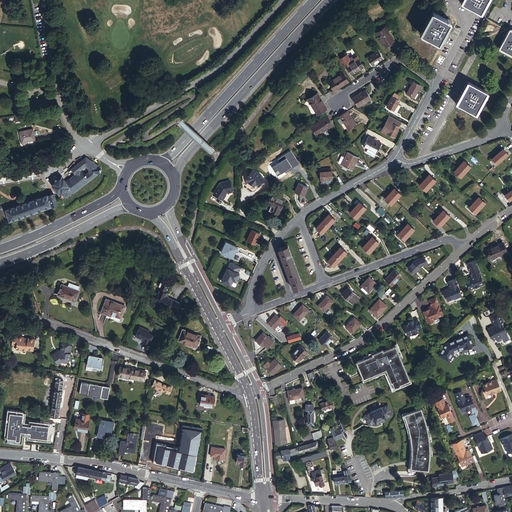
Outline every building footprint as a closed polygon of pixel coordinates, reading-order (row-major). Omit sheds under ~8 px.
[(487,0),(463,0),(462,3),(480,13),(487,0)] [(446,19),(432,12),(420,33),(438,42),(450,19),(447,18),(446,19)] [(384,28),(376,33),(385,46),(393,41),(384,28)] [(511,31),(509,30),(499,48),(511,54),(511,31)] [(383,58),(378,51),(366,58),(371,65),(383,58)] [(348,65),(358,59),(357,58),(354,60),(352,58),(350,59),(348,55),(342,58),(345,64),(346,63),(348,65)] [(362,67),(358,59),(348,65),(346,66),(351,74),(362,67)] [(334,90),(348,82),(343,73),(329,81),(334,90)] [(421,86),(411,80),(408,85),(410,87),(406,94),(414,98),(421,86)] [(487,92),(468,82),(456,103),(475,114),(487,92)] [(353,98),(358,106),(371,98),(366,90),(353,98)] [(400,96),(393,92),(385,106),(393,110),(399,100),(398,100),(400,96)] [(326,108),(317,94),(308,100),(317,114),(326,108)] [(347,111),(339,115),(348,129),(355,124),(347,111)] [(385,134),(386,133),(393,137),(399,127),(402,122),(390,115),(380,131),(385,134)] [(328,116),(311,126),(317,135),(333,125),(328,116)] [(36,128),(22,131),(25,142),(38,139),(36,128)] [(381,143),(368,136),(363,146),(368,150),(366,154),(372,157),(374,153),(375,153),(381,143)] [(502,159),(508,154),(503,148),(497,154),(502,159)] [(358,157),(347,152),(347,153),(345,158),(342,164),(341,165),(352,170),(358,157)] [(497,164),(502,159),(497,154),(492,159),(497,164)] [(92,175),(99,171),(101,170),(100,169),(101,168),(99,167),(100,166),(85,155),(70,167),(74,172),(68,177),(70,188),(78,184),(89,177),(92,175)] [(464,160),(459,165),(465,171),(470,165),(464,160)] [(459,165),(454,170),(460,175),(465,171),(459,165)] [(332,171),(331,171),(320,172),(321,180),(322,180),(333,179),(332,171)] [(58,177),(66,178),(67,177),(63,172),(59,176),(56,175),(55,179),(52,181),(59,193),(64,189),(58,188),(58,185),(56,185),(58,177)] [(251,186),(254,185),(258,188),(260,187),(261,187),(263,189),(269,181),(265,179),(266,178),(257,172),(254,177),(246,179),(248,186),(251,186)] [(429,173),(423,178),(430,184),(435,179),(429,173)] [(70,188),(71,193),(72,193),(82,184),(85,182),(93,176),(92,175),(89,177),(78,184),(70,188)] [(70,196),(71,193),(70,188),(68,177),(67,178),(66,178),(58,177),(56,185),(58,185),(58,188),(64,189),(68,187),(68,190),(66,189),(65,192),(67,193),(66,196),(70,196)] [(423,178),(419,183),(425,189),(430,184),(423,178)] [(227,191),(233,189),(230,179),(220,182),(213,192),(222,198),(226,194),(225,193),(227,191)] [(308,187),(297,182),(293,190),(304,195),(308,187)] [(394,188),(388,193),(395,199),(400,194),(394,188)] [(54,191),(27,200),(7,207),(10,218),(15,216),(58,202),(54,191)] [(273,191),(272,196),(281,199),(282,198),(285,199),(286,196),(273,191)] [(388,193),(384,198),(390,204),(395,199),(388,193)] [(284,208),(287,200),(285,199),(282,198),(281,199),(272,196),(268,204),(273,206),(283,210),(284,208)] [(479,196),(474,202),(480,208),(485,203),(479,196)] [(360,201),(355,207),(361,213),(366,207),(360,201)] [(474,202),(469,207),(475,213),(480,208),(474,202)] [(284,208),(283,210),(273,206),(271,211),(278,214),(279,213),(281,214),(282,211),(283,211),(284,208)] [(355,207),(350,212),(356,218),(361,213),(355,207)] [(381,216),(384,213),(380,209),(379,208),(376,211),(381,216)] [(443,210),(438,216),(445,222),(450,216),(443,210)] [(328,214),(322,221),(328,227),(334,220),(328,214)] [(438,216),(433,221),(440,227),(445,222),(438,216)] [(322,221),(315,228),(322,234),(328,227),(322,221)] [(410,235),(415,230),(409,224),(404,229),(410,235)] [(405,240),(410,235),(404,229),(399,234),(405,240)] [(256,244),(261,234),(252,230),(248,240),(256,244)] [(373,248),(377,243),(371,238),(367,242),(373,248)] [(233,257),(238,247),(227,242),(222,252),(233,257)] [(368,253),(373,248),(367,242),(362,247),(368,253)] [(490,260),(507,252),(504,244),(486,252),(490,260)] [(304,286),(289,245),(279,248),(283,258),(282,258),(282,260),(283,260),(290,278),(289,278),(289,280),(291,280),(294,289),(304,286)] [(340,247),(334,254),(335,254),(339,259),(340,260),(346,253),(340,247)] [(334,254),(327,261),(333,267),(340,260),(339,259),(335,254),(334,254)] [(424,257),(416,260),(423,266),(429,264),(424,257)] [(415,275),(423,266),(416,260),(409,269),(415,275)] [(481,274),(478,267),(470,270),(473,277),(470,278),(470,279),(469,279),(466,280),(470,289),(475,287),(479,286),(479,285),(484,283),(480,274),(481,274)] [(400,275),(393,269),(384,279),(391,285),(400,275)] [(240,284),(244,275),(234,270),(229,279),(240,284)] [(361,285),(363,287),(368,292),(369,292),(377,284),(369,277),(361,285)] [(153,299),(155,300),(160,290),(167,293),(171,283),(162,279),(153,299)] [(462,297),(455,279),(448,282),(451,289),(449,290),(449,289),(443,291),(445,296),(446,297),(448,301),(455,299),(455,300),(462,297)] [(77,290),(59,284),(56,294),(74,301),(77,290)] [(360,298),(349,287),(342,294),(353,305),(360,298)] [(176,310),(179,303),(165,297),(167,293),(160,290),(155,300),(176,310)] [(333,301),(327,295),(318,305),(324,311),(333,301)] [(387,305),(380,298),(370,309),(376,315),(377,313),(379,315),(387,305)] [(439,318),(443,316),(436,299),(429,301),(432,307),(428,309),(428,310),(425,312),(426,314),(424,315),(427,324),(429,324),(433,323),(434,321),(437,319),(439,318)] [(121,318),(125,307),(107,300),(103,312),(109,314),(109,313),(121,318)] [(309,310),(303,304),(294,314),(300,320),(309,310)] [(499,312),(490,316),(494,326),(495,327),(493,328),(491,327),(488,328),(493,340),(501,336),(502,338),(503,338),(507,337),(507,335),(504,326),(503,326),(502,323),(504,322),(499,312)] [(280,318),(276,314),(269,323),(275,329),(280,323),(284,326),(288,323),(282,317),(281,319),(280,318)] [(361,323),(354,317),(346,326),(352,332),(361,323)] [(418,319),(413,321),(412,322),(412,323),(410,324),(409,324),(403,326),(408,336),(409,336),(409,337),(418,333),(417,331),(422,329),(418,319)] [(149,344),(153,335),(148,333),(149,331),(140,326),(136,334),(141,337),(140,339),(143,340),(142,342),(149,344)] [(196,347),(200,336),(183,330),(179,340),(196,347)] [(286,336),(288,342),(301,338),(299,331),(286,336)] [(333,337),(327,331),(319,340),(325,346),(333,337)] [(269,337),(263,333),(256,340),(263,347),(264,346),(267,349),(273,342),(274,340),(272,337),(271,338),(269,336),(269,337)] [(473,346),(469,334),(444,344),(439,354),(449,360),(453,353),(464,349),(465,349),(473,346)] [(30,350),(36,351),(38,340),(31,339),(31,342),(27,341),(28,338),(17,337),(16,346),(21,346),(20,351),(30,352),(30,350)] [(73,345),(73,343),(64,342),(63,349),(62,352),(59,351),(53,353),(60,364),(63,362),(68,363),(72,360),(75,346),(73,345)] [(395,345),(354,361),(361,378),(384,369),(392,388),(410,381),(395,345)] [(308,352),(301,346),(292,356),(299,362),(308,352)] [(104,368),(107,356),(92,353),(89,365),(104,368)] [(275,359),(271,363),(267,367),(273,374),(282,366),(275,359)] [(147,380),(149,371),(134,368),(129,368),(127,376),(147,380)] [(56,387),(64,388),(66,378),(58,377),(56,387)] [(502,390),(497,379),(482,386),(487,395),(491,393),(492,394),(496,392),(496,393),(502,390)] [(157,380),(155,385),(154,386),(172,394),(175,387),(157,380)] [(109,387),(81,382),(79,393),(107,398),(109,387)] [(52,405),(61,406),(64,388),(56,387),(52,405)] [(304,397),(303,388),(288,391),(289,399),(294,399),(304,397)] [(462,390),(455,393),(458,402),(461,410),(463,411),(465,410),(466,411),(471,409),(471,408),(475,406),(471,397),(465,399),(464,400),(463,398),(465,397),(462,390)] [(216,407),(218,397),(205,394),(203,404),(216,407)] [(326,398),(319,400),(319,402),(321,408),(322,411),(323,412),(332,409),(331,406),(334,404),(332,398),(327,401),(326,398)] [(443,398),(434,402),(441,419),(447,417),(449,422),(455,420),(448,404),(445,405),(443,398)] [(392,415),(388,405),(382,408),(380,404),(369,409),(371,413),(364,416),(369,425),(375,422),(376,423),(386,418),(386,417),(392,415)] [(51,415),(59,416),(61,406),(52,405),(51,415)] [(420,407),(403,413),(408,425),(410,442),(410,466),(429,468),(430,442),(427,428),(420,407)] [(314,424),(314,409),(304,410),(305,424),(314,424)] [(7,410),(3,442),(22,444),(23,435),(25,435),(27,435),(27,439),(54,442),(56,422),(29,420),(28,422),(24,421),(25,412),(7,410)] [(89,430),(91,420),(78,417),(76,427),(89,430)] [(347,432),(341,418),(339,419),(339,421),(337,422),(342,434),(347,432)] [(113,431),(115,422),(101,419),(99,431),(106,432),(106,430),(113,431)] [(286,444),(284,421),(274,421),(275,445),(286,444)] [(179,448),(156,443),(152,462),(181,468),(195,471),(203,429),(183,425),(179,448)] [(482,430),(473,434),(481,452),(493,447),(488,435),(485,437),(482,430)] [(130,440),(137,441),(139,432),(132,431),(130,440)] [(315,439),(323,437),(321,431),(313,433),(315,439)] [(511,432),(499,438),(501,443),(503,442),(508,453),(508,452),(511,450),(511,432)] [(333,437),(328,439),(330,450),(338,448),(335,441),(333,437)] [(460,466),(474,460),(469,447),(465,449),(461,438),(451,441),(460,466)] [(136,451),(138,441),(137,441),(130,440),(123,439),(120,452),(125,453),(126,449),(136,451)] [(317,441),(298,447),(299,451),(299,452),(319,446),(317,441)] [(216,456),(226,458),(228,448),(213,445),(211,456),(216,456)] [(298,447),(297,445),(281,451),(283,457),(299,452),(299,451),(298,447)] [(247,465),(248,455),(240,454),(238,463),(247,465)] [(10,460),(9,460),(0,464),(0,466),(1,471),(3,474),(14,467),(10,460)] [(351,477),(344,463),(341,464),(345,472),(343,472),(344,481),(351,481),(351,477)] [(90,475),(91,469),(78,466),(77,469),(75,469),(74,472),(90,475)] [(17,472),(14,467),(3,474),(0,475),(0,479),(0,481),(17,472)] [(103,471),(91,469),(90,475),(101,478),(103,471)] [(344,481),(343,472),(339,472),(337,473),(336,470),(333,470),(335,482),(344,481)] [(56,489),(57,489),(58,482),(58,474),(58,471),(41,471),(41,479),(52,480),(51,488),(53,489),(53,490),(56,490),(56,489)] [(325,483),(322,474),(313,477),(315,484),(319,483),(320,485),(325,483)] [(444,484),(454,483),(453,474),(443,475),(444,484)] [(444,484),(443,475),(432,477),(433,485),(444,484)] [(6,480),(0,483),(0,485),(1,491),(10,485),(6,480)] [(511,486),(503,488),(505,496),(511,494),(511,488),(511,486)] [(158,495),(166,497),(168,490),(160,488),(158,495)] [(168,490),(166,497),(172,499),(173,499),(175,491),(168,490)] [(27,511),(28,493),(24,493),(9,492),(8,494),(7,494),(7,496),(8,496),(8,498),(18,498),(17,511),(27,511)] [(38,511),(47,511),(48,503),(45,503),(45,500),(48,500),(48,499),(48,495),(33,494),(33,495),(32,495),(32,497),(33,497),(33,499),(39,499),(38,511)] [(75,511),(77,511),(81,509),(73,494),(71,495),(71,494),(68,495),(69,496),(67,496),(72,504),(59,510),(60,511),(75,511)] [(166,497),(158,495),(154,494),(153,496),(152,495),(151,498),(153,498),(152,500),(162,502),(159,511),(169,511),(172,499),(166,497)] [(99,507),(108,502),(106,495),(98,497),(98,496),(96,497),(96,498),(99,507)] [(99,507),(96,498),(85,503),(90,511),(99,507)] [(143,500),(143,499),(126,499),(126,507),(142,508),(142,511),(147,511),(148,500),(143,500)] [(222,511),(224,507),(206,502),(204,510),(212,511),(222,511)] [(423,511),(426,508),(422,506),(420,505),(416,502),(413,507),(422,511),(423,511)]
